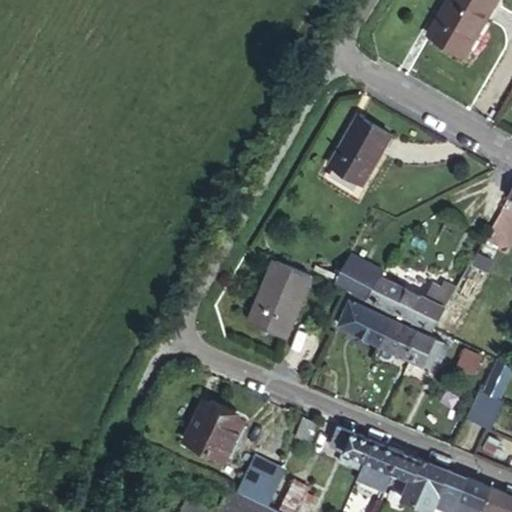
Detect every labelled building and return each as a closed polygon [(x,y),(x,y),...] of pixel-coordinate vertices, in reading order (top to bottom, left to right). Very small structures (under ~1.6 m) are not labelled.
[(454,0),(432,37),(468,59),(503,2),(498,0),(454,0)] [(366,183),(396,136),(361,116),(333,164),(366,183)] [(366,183),(333,164),(323,180),(356,200),(366,183)] [(312,272),(276,255),(247,313),(284,331),(312,272)] [(396,311),(435,329),(447,307),(427,299),(382,278),(385,272),(350,256),(349,258),(336,283),(355,291),(396,311)] [(511,305),(511,294),(511,293),(511,291),(511,289),(481,276),(452,327),(488,348),(511,305)] [(447,307),(457,288),(445,283),(442,289),(434,285),(427,299),(447,307)] [(393,319),(396,311),(355,291),(351,300),(393,319)] [(338,326),(433,370),(446,342),(393,319),(351,300),(338,326)] [(511,367),(503,363),(488,393),(502,399),(511,379),(511,367)] [(488,393),(486,391),(474,419),(496,428),(507,402),(502,399),(488,393)] [(244,419),(207,398),(187,435),(224,455),(244,419)] [(319,425),(304,418),(298,431),(294,430),(292,435),(309,444),(319,425)] [(365,460),(374,440),(339,426),(330,446),(365,460)] [(409,454),(374,440),(365,460),(370,462),(363,481),(388,491),(395,472),(400,474),(409,454)] [(416,480),(420,482),(423,475),(429,462),(409,454),(400,474),(416,480)] [(258,498),(274,465),(255,456),(238,488),(258,498)] [(442,491),(450,471),(429,462),(423,475),(420,482),(442,491)] [(282,469),(274,465),(258,498),(267,502),(282,469)] [(459,511),(464,499),(472,479),(450,471),(442,491),(433,511),(436,511),(440,504),(459,511)] [(294,479),(280,509),(286,511),(296,511),(304,494),(308,486),(294,479)] [(484,508),(492,488),(472,479),(464,499),(476,505),(484,508)] [(407,501),(409,502),(420,482),(416,480),(407,501)] [(433,511),(442,491),(420,482),(409,502),(433,511)] [(215,510),(219,511),(286,511),(280,509),(267,502),(258,498),(238,488),(229,483),(215,510)] [(482,511),(511,511),(511,492),(493,485),(492,488),(484,508),(482,511)] [(174,511),(208,511),(210,508),(183,494),(174,511)] [(311,511),(317,500),(304,494),(296,511),(311,511)] [(459,511),(473,511),(476,505),(464,499),(459,511)]
